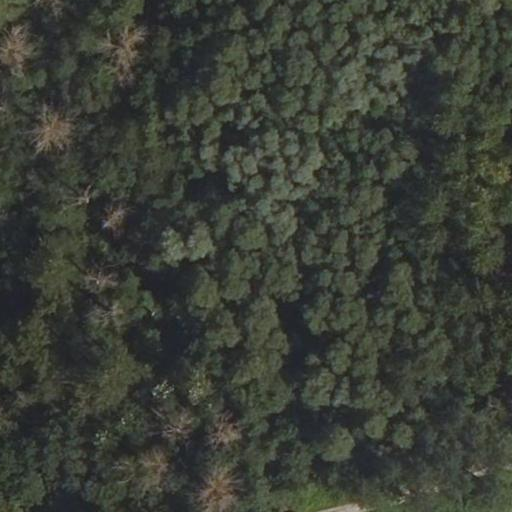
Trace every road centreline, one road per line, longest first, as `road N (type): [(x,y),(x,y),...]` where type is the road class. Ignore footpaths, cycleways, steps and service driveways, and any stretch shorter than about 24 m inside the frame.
road 1 (track): [(511,268),(490,169),(502,0)]
road 2 (track): [(374,511),(511,465)]
